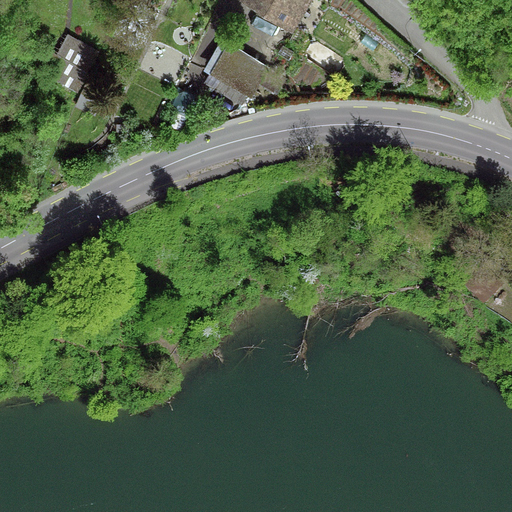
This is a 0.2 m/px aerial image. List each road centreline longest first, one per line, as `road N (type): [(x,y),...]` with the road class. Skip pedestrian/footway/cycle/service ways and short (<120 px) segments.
road 1 (secondary): [(0,247),(146,171),(288,128),(395,126),(478,146)]
road 2 (residential): [(381,0),(438,51),(483,108),(478,146)]
